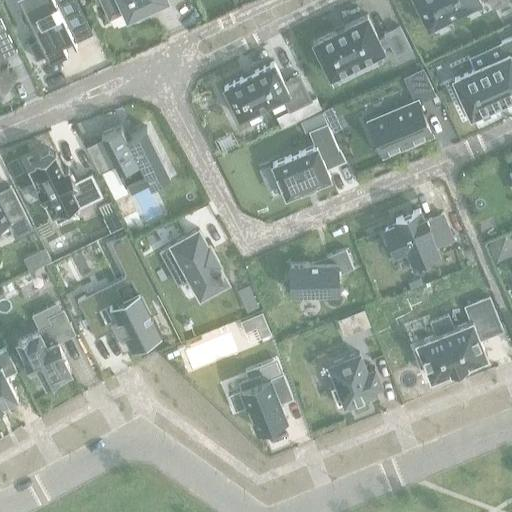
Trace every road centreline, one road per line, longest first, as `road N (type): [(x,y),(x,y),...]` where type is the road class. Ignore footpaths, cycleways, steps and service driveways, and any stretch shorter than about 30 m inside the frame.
road 1 (residential): [(511,127),(278,232),(254,232),(234,224),(152,68)]
road 2 (residential): [(3,511),(144,435),(252,511)]
road 3 (residential): [(311,511),(511,430)]
road 4 (residential): [(0,129),(152,68)]
road 5 (residential): [(152,68),(300,0)]
